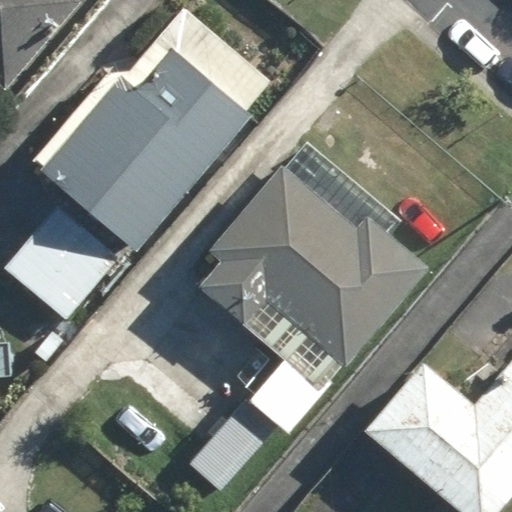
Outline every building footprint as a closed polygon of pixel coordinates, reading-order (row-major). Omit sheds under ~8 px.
[(0,0),(0,92),(1,94),(82,2),(79,0),(0,0)] [(112,74),(29,176),(137,262),(257,113),(169,43),(131,89),(112,74)] [(402,224),(296,141),(204,259),(216,269),(199,290),(248,328),(261,310),(342,373),(425,266),(390,239),(402,224)] [(0,270),(66,323),(117,260),(49,206),(0,267),(0,270)] [(288,437),(333,377),(281,337),(236,398),(288,437)] [(497,511),(511,495),(511,364),(474,410),(419,364),(361,432),(454,511),(497,511)]
